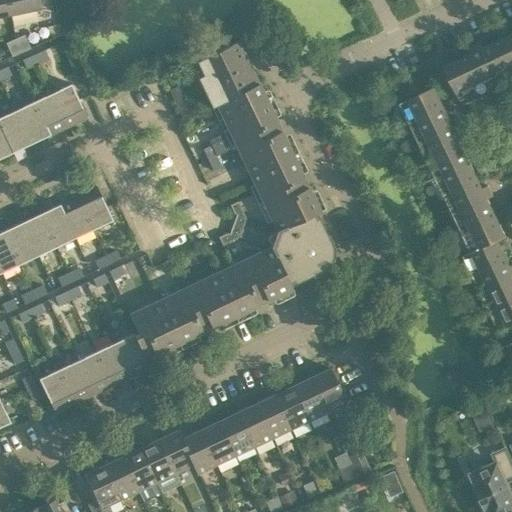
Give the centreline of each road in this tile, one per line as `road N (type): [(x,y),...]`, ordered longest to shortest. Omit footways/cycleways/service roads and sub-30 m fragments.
road 1 (residential): [(0,472),(367,291),(373,250),(286,91)]
road 2 (residential): [(107,138),(158,114),(215,226)]
